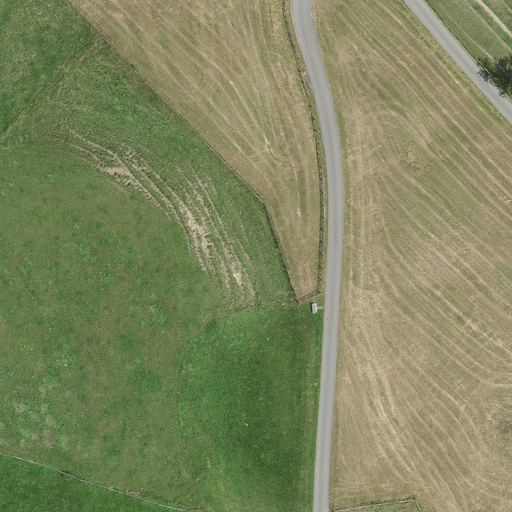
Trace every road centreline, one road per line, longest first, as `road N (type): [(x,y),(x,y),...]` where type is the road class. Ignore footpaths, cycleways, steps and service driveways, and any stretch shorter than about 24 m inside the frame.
road 1 (track): [(322,511),(336,207),(303,0)]
road 2 (track): [(408,0),(511,120)]
